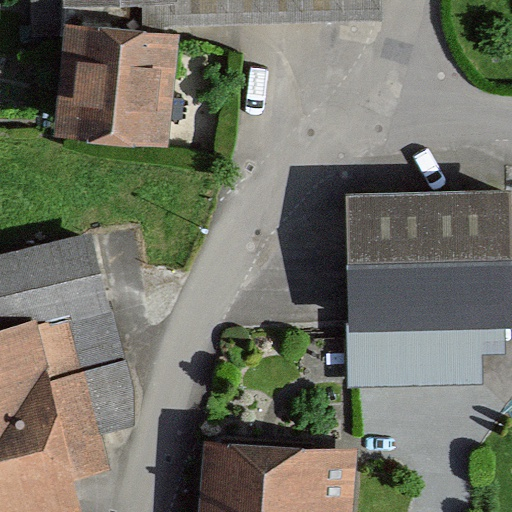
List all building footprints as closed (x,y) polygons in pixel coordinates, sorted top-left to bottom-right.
[(31,0),(31,27),(62,27),(65,0),(31,0)] [(175,0),(65,0),(62,27),(52,116),(164,133),(175,0)] [(503,314),(511,313),(511,171),(347,175),(351,318),(503,314)] [(0,511),(71,511),(75,511),(66,474),(102,465),(94,430),(139,419),(95,236),(0,258),(0,511)] [(503,314),(351,318),(352,379),(478,377),(478,347),(504,347),(503,314)] [(359,511),(363,437),(205,429),(201,511),(359,511)]
